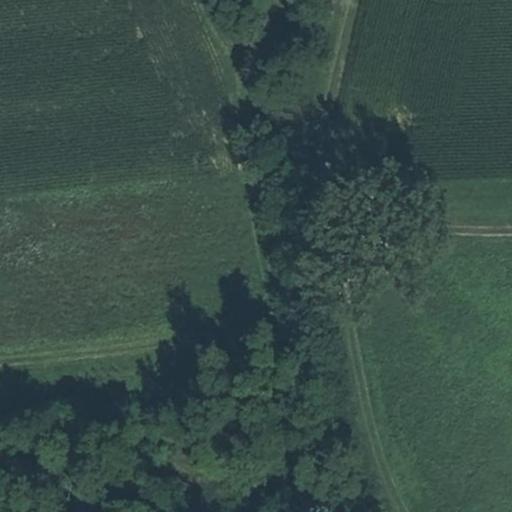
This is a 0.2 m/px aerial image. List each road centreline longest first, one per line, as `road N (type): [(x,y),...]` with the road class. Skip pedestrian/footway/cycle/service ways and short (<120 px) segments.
road 1 (track): [(329,0),(303,109),(302,151),(314,236),(381,500),(391,511)]
road 2 (track): [(314,236),(511,230)]
